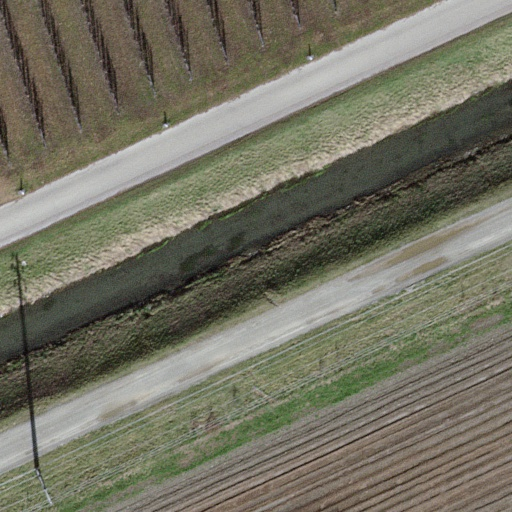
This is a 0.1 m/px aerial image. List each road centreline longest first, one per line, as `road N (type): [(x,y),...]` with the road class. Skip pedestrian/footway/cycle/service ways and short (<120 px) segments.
road 1 (track): [(511,225),(0,462)]
road 2 (track): [(486,0),(0,222)]
